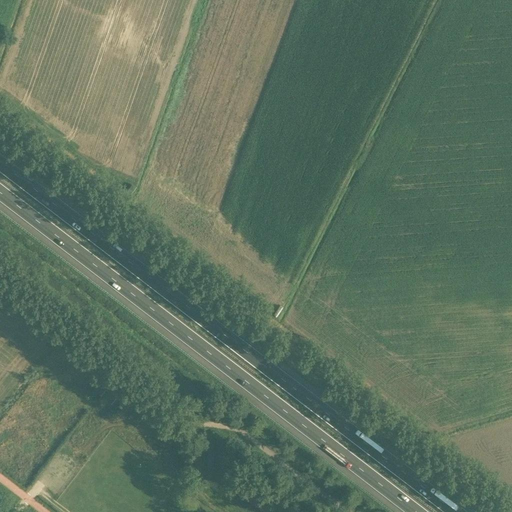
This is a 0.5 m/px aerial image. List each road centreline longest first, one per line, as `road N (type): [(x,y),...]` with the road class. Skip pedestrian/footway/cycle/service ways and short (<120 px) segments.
road 1 (motorway): [(0,195),(413,511)]
road 2 (motorway): [(0,200),(43,266),(333,511)]
road 3 (track): [(347,511),(247,435),(193,423),(104,425),(40,483)]
road 4 (motorway): [(501,511),(292,361),(216,327)]
road 5 (motorway): [(456,511),(216,327)]
road 6 (motorway): [(216,327),(0,160)]
